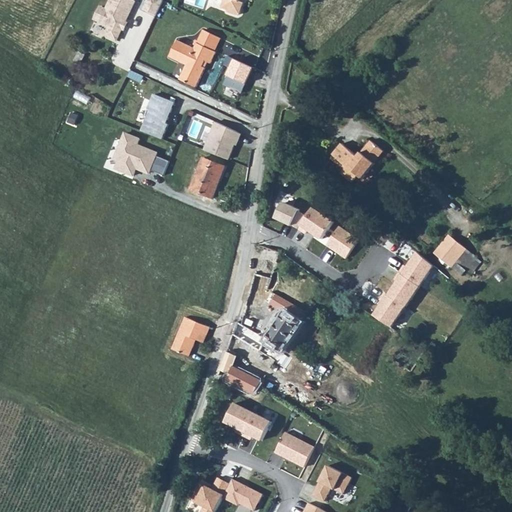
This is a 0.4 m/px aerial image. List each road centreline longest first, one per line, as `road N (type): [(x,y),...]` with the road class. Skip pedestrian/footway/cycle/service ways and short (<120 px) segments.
road 1 (unclassified): [(291,0),(251,231)]
road 2 (unclassified): [(251,231),(243,282),(186,441)]
road 3 (residential): [(251,231),(342,281),(370,272),(396,236)]
road 4 (residential): [(281,511),(293,486),(253,462),(186,441)]
